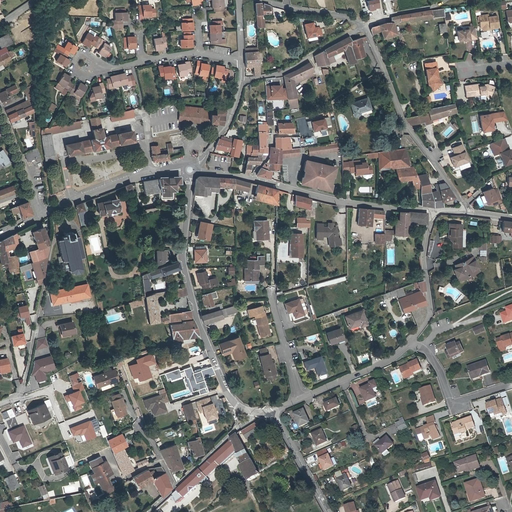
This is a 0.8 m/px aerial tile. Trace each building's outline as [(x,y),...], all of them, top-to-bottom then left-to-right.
[(211,0),(211,7),(213,7),(213,11),(223,11),(222,0),(211,0)] [(370,0),(367,0),(368,11),(379,9),(377,0),(370,0)] [(255,3),(256,14),(257,26),(264,26),(263,18),(261,18),(261,13),(263,13),(272,12),(272,5),(263,3),(260,2),(255,3)] [(154,16),(154,8),(149,9),(149,4),(142,5),(138,5),(138,9),(138,19),(143,19),(142,17),(150,16),(154,16)] [(398,16),(399,22),(445,17),(444,8),(404,15),(398,16)] [(112,24),(122,23),(121,19),(127,19),(126,11),(125,11),(116,12),(115,12),(115,20),(112,20),(112,24)] [(482,28),(489,27),(489,28),(498,27),(496,16),(488,17),(488,15),(478,16),(480,28),(482,28)] [(392,23),(393,24),(399,22),(398,16),(391,18),(391,19),(392,23)] [(181,30),(193,30),(192,21),(192,18),(183,18),(183,22),(181,22),(181,30)] [(209,32),(220,32),(220,24),(222,24),(222,20),(212,20),(213,24),(209,24),(209,32)] [(317,37),(322,36),(321,27),(315,28),(314,23),(304,24),(307,41),(317,39),(317,37)] [(392,23),(386,23),(372,28),(370,30),(372,35),(376,32),(380,31),(383,39),(396,35),(393,24),(392,23)] [(466,30),(457,31),(458,41),(464,40),(467,40),(476,39),(475,31),(475,26),(473,27),(470,27),(467,27),(468,30),(466,30)] [(0,36),(0,42),(2,41),(5,46),(13,42),(8,32),(0,36)] [(93,45),(98,37),(94,34),(93,36),(87,32),(81,42),(87,46),(89,43),(93,45)] [(220,32),(209,32),(209,40),(211,40),(211,43),(221,43),(220,39),(220,32)] [(126,47),(134,46),(134,35),(126,35),(126,36),(124,36),(124,46),(126,46),(126,47)] [(193,35),(191,35),(183,35),(184,40),(180,40),(180,48),(192,47),(192,39),(193,39),(193,35)] [(98,37),(93,45),(96,47),(101,39),(98,37)] [(325,50),(329,62),(333,60),(331,54),(335,53),(338,52),(341,50),(344,48),(350,63),(356,62),(355,58),(350,41),(349,37),(325,50)] [(162,50),(162,48),(166,47),(164,38),(162,38),(153,39),(155,51),(162,50)] [(350,41),(355,58),(364,55),(359,39),(359,38),(350,41)] [(101,39),(96,47),(99,49),(97,52),(103,56),(109,46),(103,42),(104,41),(101,39)] [(59,50),(67,55),(68,52),(72,54),(75,48),(66,42),(63,49),(60,47),(59,50)] [(67,55),(59,50),(56,54),(59,55),(55,62),(64,67),(68,60),(65,58),(67,55)] [(325,50),(317,55),(319,60),(320,64),(329,63),(329,62),(325,50)] [(258,65),(258,59),(257,53),(257,51),(245,52),(245,58),(245,67),(253,66),(253,71),(252,71),(252,74),(254,74),(254,76),(260,74),(259,65),(258,65)] [(7,52),(0,55),(0,64),(11,59),(10,57),(7,52)] [(184,62),(184,63),(177,64),(178,76),(186,75),(185,71),(189,71),(188,61),(184,62)] [(197,62),(195,71),(199,72),(198,76),(206,77),(208,65),(200,64),(201,62),(197,62)] [(283,76),(285,86),(292,83),(294,82),(292,79),(308,71),(312,70),(310,66),(308,63),(298,69),(296,70),(283,76)] [(429,86),(433,91),(437,89),(435,87),(438,85),(436,83),(436,79),(437,79),(437,74),(436,69),(437,69),(436,63),(425,65),(428,81),(429,86)] [(159,75),(163,75),(163,78),(171,77),(171,79),(175,78),(173,66),(169,67),(169,65),(162,66),(161,65),(157,65),(159,75)] [(216,66),(215,68),(214,75),(213,77),(221,79),(220,82),(224,83),(227,70),(223,69),(224,67),(216,66)] [(292,79),(294,82),(310,75),(308,71),(292,79)] [(62,88),(65,90),(70,82),(67,80),(69,77),(62,73),(56,83),(54,87),(60,91),(62,88)] [(116,74),(119,85),(126,83),(126,86),(131,85),(128,76),(124,76),(124,73),(116,74)] [(119,85),(116,74),(109,76),(109,78),(106,79),(106,81),(108,88),(112,87),(112,86),(119,85)] [(36,82),(24,88),(27,96),(34,98),(34,95),(35,93),(35,90),(36,87),(36,85),(36,82)] [(69,92),(74,84),(70,82),(65,90),(69,92)] [(74,84),(69,92),(72,94),(73,93),(79,97),(85,87),(79,83),(77,86),(74,84)] [(101,97),(100,93),(104,92),(102,83),(98,84),(98,85),(91,87),(93,99),(101,97)] [(287,98),(295,97),(292,83),(285,86),(285,88),(287,98)] [(466,97),(480,95),(486,94),(491,96),(494,87),(487,84),(484,85),(484,86),(479,87),(479,86),(478,84),(464,86),(466,97)] [(6,89),(7,90),(7,89),(9,94),(8,95),(9,95),(8,95),(17,90),(15,85),(6,89)] [(265,99),(287,98),(285,88),(280,88),(279,85),(264,86),(265,99)] [(9,94),(7,89),(7,90),(0,92),(0,99),(2,104),(10,100),(8,95),(9,94)] [(371,109),(367,99),(351,104),(355,116),(360,115),(359,113),(371,109)] [(14,112),(7,115),(10,121),(12,120),(18,118),(34,110),(34,103),(26,107),(21,109),(14,112)] [(454,105),(427,110),(428,114),(429,114),(431,120),(456,112),(454,105)] [(12,107),(5,110),(7,115),(14,112),(12,107)] [(226,112),(180,107),(178,122),(225,127),(226,112)] [(133,108),(110,113),(112,122),(134,117),(133,108)] [(266,110),(267,124),(277,124),(277,117),(273,117),(272,110),(266,110)] [(478,117),(481,133),(493,131),(491,124),(507,121),(504,112),(478,117)] [(431,120),(429,114),(428,114),(420,116),(423,123),(424,126),(432,123),(431,120)] [(420,116),(406,119),(410,125),(423,123),(420,116)] [(104,138),(100,117),(89,119),(94,139),(65,145),(68,158),(136,144),(133,132),(104,138)] [(48,127),(42,128),(42,133),(45,160),(55,158),(51,134),(81,127),(80,120),(48,127)] [(313,132),(326,130),(325,120),(311,122),(313,132)] [(294,132),(292,123),(281,123),(280,122),(279,122),(279,124),(280,124),(279,132),(294,132)] [(265,146),(265,132),(267,132),(267,133),(268,133),(267,124),(257,124),(257,146),(261,146),(261,152),(261,159),(264,159),(267,154),(267,146),(265,146)] [(172,148),(183,147),(181,134),(170,135),(171,143),(167,144),(167,149),(168,149),(172,148)] [(276,140),(275,142),(277,143),(277,147),(282,147),(282,150),(290,150),(289,136),(276,137),(276,140)] [(220,139),(219,141),(218,140),(217,142),(215,149),(221,149),(231,151),(233,142),(232,142),(233,138),(229,137),(229,139),(221,137),(220,139)] [(233,142),(231,151),(230,154),(238,156),(239,149),(240,149),(241,140),(233,138),(232,142),(233,142)] [(505,138),(489,144),(494,155),(499,153),(504,165),(511,162),(511,155),(510,149),(508,150),(505,138)] [(257,153),(257,146),(247,144),(244,156),(257,156),(257,153)] [(340,144),(339,144),(327,145),(309,147),(310,156),(341,153),(340,144)] [(456,155),(455,155),(451,157),(454,166),(469,161),(462,144),(454,147),(456,153),(456,155)] [(169,159),(168,152),(168,149),(167,149),(159,150),(158,145),(153,145),(151,146),(153,161),(169,159)] [(282,147),(277,147),(275,147),(271,147),(271,154),(270,156),(270,157),(266,163),(269,163),(272,163),(282,162),(282,159),(282,150),(282,147)] [(282,150),(282,159),(301,157),(300,148),(290,150),(282,150)] [(39,157),(36,149),(24,153),(27,161),(39,157)] [(413,165),(405,149),(379,152),(379,170),(413,165)] [(0,162),(4,169),(12,164),(2,150),(0,151),(0,162)] [(261,159),(261,152),(257,153),(257,156),(244,156),(244,174),(249,174),(250,164),(259,164),(261,161),(261,159)] [(304,177),(302,177),(301,183),(332,191),(334,184),(333,183),(334,177),(336,177),(338,166),(307,159),(304,170),(305,170),(304,177)] [(368,173),(368,174),(373,174),(372,166),(368,167),(367,163),(363,163),(362,161),(350,162),(351,171),(351,173),(356,173),(356,174),(368,173)] [(282,162),(272,163),(269,163),(266,163),(261,169),(257,175),(268,178),(269,169),(279,170),(280,164),(282,164),(282,162)] [(420,184),(419,175),(414,166),(397,168),(397,172),(399,181),(412,179),(415,189),(421,187),(420,184)] [(420,184),(421,187),(421,205),(434,207),(432,197),(441,195),(440,191),(432,193),(431,183),(427,174),(419,175),(420,184)] [(159,178),(159,191),(161,200),(174,200),(174,192),(176,192),(176,190),(177,190),(177,183),(182,183),(182,176),(159,178)] [(218,186),(219,178),(205,176),(199,176),(196,179),(195,186),(194,194),(206,196),(206,194),(209,194),(210,190),(218,191),(218,186)] [(159,191),(159,178),(143,181),(145,194),(159,191)] [(234,187),(235,179),(219,178),(218,186),(234,187)] [(235,179),(234,187),(234,194),(242,195),(243,190),(247,191),(250,183),(235,179)] [(0,198),(18,192),(15,184),(0,189),(0,198)] [(277,193),(277,190),(257,185),(255,193),(268,196),(268,203),(277,205),(277,193)] [(491,205),(501,201),(496,189),(491,190),(491,188),(481,192),(485,203),(490,201),(491,205)] [(441,195),(442,202),(455,199),(449,189),(440,191),(441,195)] [(268,196),(255,193),(255,199),(268,203),(268,196)] [(310,199),(295,195),(295,201),(295,205),(306,208),(306,219),(297,218),(297,227),(309,227),(310,199)] [(432,197),(434,207),(434,208),(443,207),(442,202),(441,195),(432,197)] [(118,198),(97,202),(99,216),(115,212),(116,216),(122,215),(122,211),(121,211),(118,198)] [(28,201),(18,205),(20,212),(23,219),(34,214),(28,201)] [(87,210),(85,202),(76,205),(78,214),(86,213),(87,210)] [(20,212),(18,205),(10,207),(12,215),(20,212)] [(372,217),(384,218),(384,211),(359,208),(358,225),(371,226),(372,217)] [(407,236),(408,222),(409,212),(400,211),(400,212),(399,220),(396,220),(394,235),(407,236)] [(409,212),(408,222),(427,224),(427,214),(409,212)] [(86,225),(87,213),(78,215),(81,226),(86,225)] [(201,221),(199,231),(200,231),(199,238),(209,240),(212,224),(201,221)] [(254,222),(255,231),(258,231),(258,240),(268,240),(268,221),(254,222)] [(511,236),(511,222),(503,221),(502,232),(511,232),(510,237),(511,236)] [(322,234),(327,234),(330,234),(331,240),(328,240),(329,246),(340,244),(340,238),(337,239),(335,227),(332,227),(332,224),(328,224),(328,227),(322,226),(322,223),(317,223),(316,238),(322,238),(322,234)] [(452,243),(459,243),(459,237),(460,237),(461,225),(448,224),(448,231),(449,233),(449,240),(452,243)] [(44,228),(33,231),(38,249),(29,252),(32,262),(47,257),(50,245),(46,246),(45,244),(48,243),(47,239),(44,228)] [(57,257),(58,262),(58,266),(62,266),(62,269),(64,270),(68,269),(69,271),(73,274),(78,272),(81,268),(80,263),(84,262),(83,258),(78,235),(74,236),(74,234),(72,234),(71,234),(70,230),(64,232),(64,235),(62,236),(62,237),(62,239),(58,240),(61,256),(57,257)] [(385,233),(375,234),(375,243),(385,243),(385,233)] [(291,234),(291,243),(292,243),(292,250),(293,250),(293,256),(304,256),(304,243),(302,243),(303,234),(291,234)] [(3,240),(7,261),(10,272),(15,271),(15,273),(20,272),(16,255),(10,256),(8,249),(15,247),(12,235),(3,240)] [(195,250),(195,255),(196,255),(196,261),(205,261),(205,258),(207,257),(207,249),(205,249),(205,246),(196,246),(196,250),(195,250)] [(164,254),(163,250),(157,250),(157,264),(168,261),(167,253),(164,254)] [(47,257),(32,262),(31,263),(38,285),(41,285),(47,257)] [(248,281),(255,281),(256,281),(256,277),(259,277),(259,265),(263,265),(263,257),(256,257),(256,261),(247,261),(247,269),(244,269),(244,281),(248,281)] [(458,280),(465,278),(464,276),(468,275),(471,272),(473,275),(479,271),(477,268),(478,267),(472,257),(463,262),(464,264),(462,265),(461,263),(454,265),(455,269),(453,269),(456,277),(457,276),(458,280)] [(142,275),(144,291),(146,290),(150,290),(149,279),(162,275),(180,268),(178,261),(142,275)] [(197,274),(200,284),(201,283),(202,288),(209,286),(219,284),(217,277),(209,279),(206,271),(204,272),(203,271),(200,272),(201,273),(197,274)] [(306,292),(348,280),(347,275),(307,286),(305,287),(306,292)] [(424,280),(413,283),(415,288),(418,287),(419,290),(420,291),(422,295),(426,305),(428,304),(424,280)] [(90,296),(87,284),(50,292),(53,304),(90,296)] [(185,287),(179,288),(177,288),(178,296),(187,294),(185,287)] [(402,287),(387,293),(389,298),(397,295),(404,313),(411,311),(419,328),(422,324),(425,319),(428,313),(426,305),(422,295),(420,291),(419,292),(414,294),(406,297),(405,293),(402,287)] [(203,295),(206,307),(208,307),(210,311),(218,309),(217,305),(214,305),(212,299),(217,297),(216,291),(203,295)] [(159,321),(159,318),(156,298),(155,293),(146,296),(146,297),(150,323),(159,321)] [(131,309),(144,305),(142,298),(129,302),(131,309)] [(308,313),(304,303),(300,304),(299,300),(298,299),(285,304),(288,313),(293,311),(296,317),(308,313)] [(26,305),(17,307),(19,317),(24,315),(25,319),(26,324),(30,324),(26,305)] [(237,305),(201,316),(204,323),(221,318),(222,318),(239,312),(237,305)] [(261,337),(268,334),(265,324),(267,324),(263,312),(262,312),(260,306),(246,311),(248,317),(254,315),(261,337)] [(511,306),(506,309),(507,312),(501,314),(505,323),(511,320),(511,306)] [(169,319),(164,320),(164,323),(170,322),(170,323),(192,319),(191,311),(169,314),(169,319)] [(366,325),(362,311),(345,317),(350,331),(366,325)] [(170,324),(170,326),(168,327),(171,341),(171,342),(173,341),(173,342),(182,341),(181,337),(198,334),(196,326),(194,320),(192,320),(170,324)] [(75,333),(73,322),(60,325),(62,336),(75,333)] [(485,330),(483,324),(472,329),(475,335),(485,330)] [(344,340),(340,329),(327,334),(331,344),(344,340)] [(504,350),(505,348),(509,347),(511,345),(511,332),(509,333),(509,334),(500,337),(501,338),(495,339),(500,350),(502,351),(504,350)] [(23,333),(19,334),(10,336),(12,344),(25,342),(23,333)] [(44,335),(36,338),(35,347),(47,344),(44,335)] [(220,344),(223,353),(232,350),(235,358),(245,354),(238,337),(220,344)] [(448,359),(464,352),(459,342),(455,344),(455,342),(445,346),(447,350),(444,351),(448,359)] [(269,380),(277,377),(276,373),(277,373),(275,366),(273,367),(269,354),(268,355),(262,356),(260,357),(263,367),(265,366),(268,376),(269,380)] [(50,355),(37,358),(36,364),(38,368),(35,369),(34,372),(36,379),(44,377),(43,372),(44,369),(53,367),(50,355)] [(320,356),(304,362),(306,368),(314,365),(317,374),(318,374),(325,371),(320,356)] [(0,359),(0,368),(0,369),(1,372),(10,370),(8,357),(0,359)] [(29,373),(34,372),(35,369),(38,368),(36,364),(37,358),(33,359),(31,366),(29,373)] [(405,377),(414,373),(422,370),(418,361),(401,368),(405,377)] [(479,373),(481,376),(490,373),(486,361),(468,367),(471,376),(479,373)] [(133,366),(126,369),(128,375),(135,373),(133,366)] [(103,372),(92,376),(96,386),(116,379),(112,368),(109,369),(108,367),(102,369),(103,372)] [(68,375),(71,384),(76,382),(74,376),(78,375),(76,372),(68,375)] [(71,384),(74,391),(78,389),(83,387),(80,381),(76,382),(71,384)] [(362,389),(364,393),(363,393),(367,402),(377,398),(375,392),(379,390),(375,381),(370,383),(371,385),(362,389)] [(426,401),(428,406),(437,403),(432,387),(421,391),(424,398),(423,399),(424,402),(426,401)] [(70,392),(64,395),(66,400),(69,398),(72,404),(73,409),(80,406),(78,402),(82,400),(78,389),(74,391),(72,391),(72,393),(70,393),(70,392)] [(144,399),(146,408),(151,406),(154,414),(161,411),(160,409),(165,407),(164,404),(162,403),(162,402),(163,401),(168,400),(165,392),(144,399)] [(196,401),(198,408),(202,406),(203,411),(206,420),(216,416),(214,412),(213,408),(211,403),(210,403),(208,397),(196,401)] [(111,402),(114,409),(111,410),(114,418),(126,413),(124,406),(125,406),(121,398),(111,402)] [(326,404),(330,412),(342,406),(339,398),(326,404)] [(494,414),(495,418),(507,414),(502,398),(485,404),(489,415),(494,414)] [(193,408),(191,402),(182,405),(187,419),(188,422),(196,420),(193,409),(193,408)] [(47,415),(43,404),(26,410),(30,421),(47,415)] [(9,418),(14,415),(11,407),(5,410),(8,416),(9,418)] [(295,415),(297,419),(296,419),(300,428),(310,423),(305,410),(295,415)] [(471,416),(451,423),(455,435),(475,428),(471,416)] [(94,417),(69,427),(72,434),(78,431),(80,431),(80,433),(82,432),(85,438),(94,435),(92,431),(98,428),(94,417)] [(399,419),(400,421),(395,422),(400,432),(407,428),(403,417),(399,419)] [(433,438),(441,435),(438,430),(437,428),(436,424),(438,424),(435,417),(428,419),(430,426),(422,428),(425,438),(429,436),(433,435),(433,438)] [(244,436),(263,424),(260,419),(242,431),(244,436)] [(23,425),(8,431),(10,436),(11,436),(13,440),(18,438),(21,446),(30,442),(23,425)] [(358,425),(353,428),(356,435),(361,433),(358,425)] [(425,438),(422,428),(418,430),(419,436),(421,435),(422,440),(426,439),(425,438)] [(314,434),(316,438),(315,439),(318,446),(328,442),(322,431),(314,434)] [(107,441),(110,447),(110,446),(123,475),(133,469),(122,447),(127,445),(123,438),(121,433),(107,441)] [(198,473),(172,497),(174,499),(178,505),(222,466),(238,451),(240,456),(238,457),(240,461),(242,460),(243,463),(240,465),(248,480),(260,475),(252,459),(251,460),(237,435),(231,439),(231,440),(232,441),(198,473)] [(187,442),(189,450),(192,449),(194,456),(202,455),(198,437),(195,438),(196,440),(187,442)] [(381,442),(382,443),(378,446),(387,457),(392,453),(389,450),(395,445),(388,437),(381,442)] [(179,458),(178,454),(175,445),(160,450),(164,459),(170,471),(182,469),(179,458)] [(423,455),(426,461),(431,458),(429,452),(423,455)] [(321,458),(322,462),(325,470),(335,466),(329,455),(327,456),(326,453),(323,454),(324,457),(321,458)] [(50,459),(57,476),(68,471),(62,455),(50,459)] [(106,475),(106,476),(112,473),(106,461),(102,462),(99,456),(89,461),(98,479),(106,475)] [(457,463),(460,472),(466,470),(470,469),(471,471),(480,468),(476,456),(457,463)] [(57,476),(50,459),(47,461),(53,477),(57,476)] [(146,459),(137,463),(139,468),(148,464),(146,459)] [(132,478),(133,480),(139,489),(153,481),(161,497),(171,488),(167,478),(161,467),(155,468),(158,475),(152,479),(147,470),(141,473),(132,478)] [(6,478),(12,489),(18,486),(12,475),(6,478)] [(106,475),(98,479),(105,493),(114,488),(113,485),(110,486),(105,476),(106,476),(106,475)] [(348,475),(338,480),(344,493),(355,488),(348,475)] [(470,492),(473,501),(486,497),(484,491),(482,492),(478,480),(465,485),(468,493),(470,492)] [(394,493),(392,494),(396,502),(406,498),(399,481),(390,485),(394,493)] [(441,497),(436,482),(417,488),(422,503),(441,497)] [(47,493),(44,485),(39,488),(42,495),(47,493)] [(357,511),(355,503),(345,506),(346,511),(357,511)]
